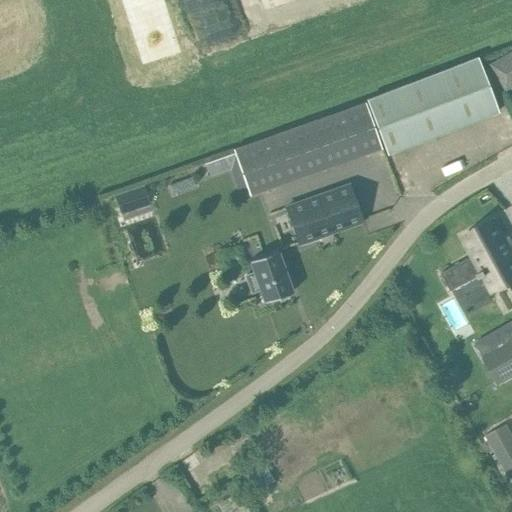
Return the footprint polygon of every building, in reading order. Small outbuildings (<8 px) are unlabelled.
[(511,88),(511,50),(489,64),(505,93),(511,88)] [(498,111),(479,60),(412,84),(366,101),(387,154),(498,111)] [(381,149),(365,103),(233,150),(249,195),(381,149)] [(349,185),(286,208),(299,244),(304,242),(304,245),(318,240),(315,232),(329,227),(331,232),(362,221),(349,185)] [(125,211),(129,206),(125,193),(115,196),(120,212),(125,211)] [(441,273),(451,290),(479,275),(480,277),(484,275),(492,290),(511,279),(511,239),(510,235),(503,239),(493,221),(463,237),(473,255),(441,273)] [(277,251),(249,261),(254,273),(245,276),(251,293),(260,290),(264,302),(291,292),(277,251)] [(511,340),(483,357),(498,383),(511,374),(511,340)] [(511,436),(511,433),(507,424),(485,436),(492,447),(511,436)] [(511,462),(503,467),(509,479),(511,476),(511,462)] [(268,493),(254,469),(245,475),(258,499),(268,493)] [(259,511),(252,499),(237,508),(239,511),(259,511)]
